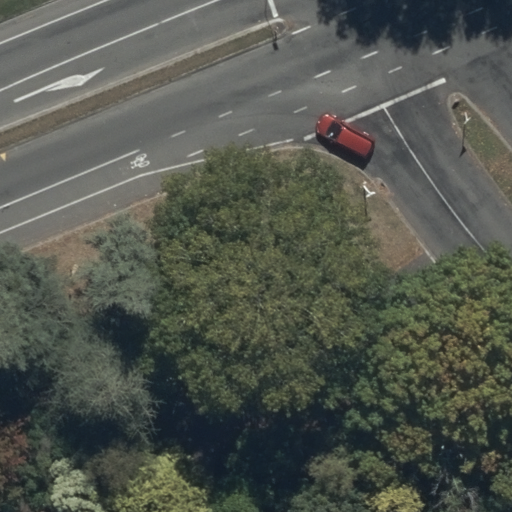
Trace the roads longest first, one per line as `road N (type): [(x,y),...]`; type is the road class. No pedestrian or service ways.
road 1 (secondary): [(343,58),(0,199)]
road 2 (tertiary): [(511,277),(343,58)]
road 3 (secondary): [(0,68),(162,0)]
road 4 (secondary): [(457,11),(343,58)]
